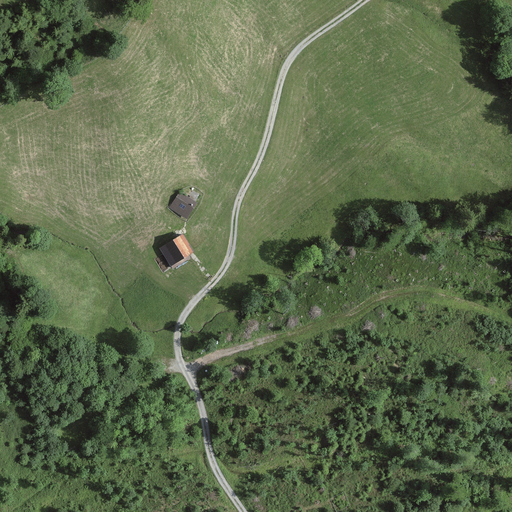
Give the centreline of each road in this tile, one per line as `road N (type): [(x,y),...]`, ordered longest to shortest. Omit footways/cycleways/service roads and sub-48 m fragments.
road 1 (track): [(369,0),(290,65),(223,269)]
road 2 (track): [(242,511),(210,456),(202,409),(175,343),(182,320),(223,269)]
